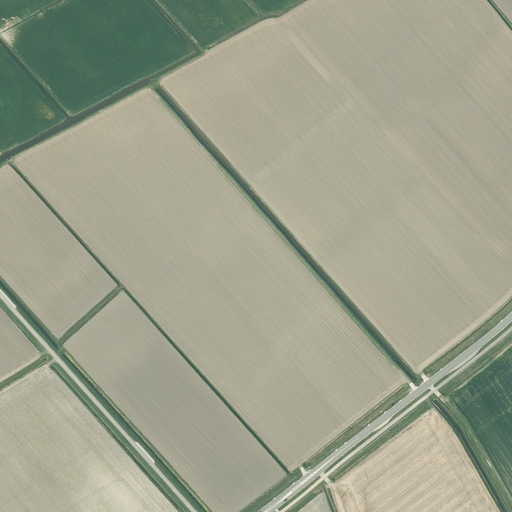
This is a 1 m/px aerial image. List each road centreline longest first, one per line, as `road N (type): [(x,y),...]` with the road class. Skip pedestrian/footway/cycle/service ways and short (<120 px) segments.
road 1 (unclassified): [(194,511),(0,294)]
road 2 (primary): [(353,440),(511,315)]
